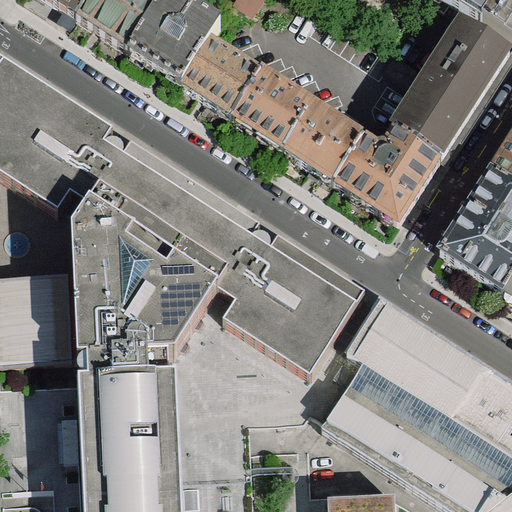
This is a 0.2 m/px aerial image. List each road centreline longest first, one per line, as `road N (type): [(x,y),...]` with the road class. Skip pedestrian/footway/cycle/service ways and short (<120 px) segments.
road 1 (residential): [(395,285),(0,29)]
road 2 (residential): [(395,285),(511,106)]
road 3 (residential): [(511,359),(395,285)]
